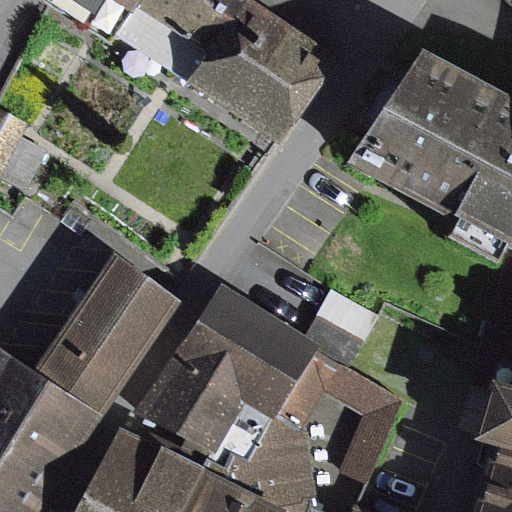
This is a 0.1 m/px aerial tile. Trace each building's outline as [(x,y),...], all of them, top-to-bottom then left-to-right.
[(39,0),(38,1),(111,46),(115,37),(282,149),(339,62),(248,1),(249,0),(39,0)] [(511,103),(421,56),(345,166),(507,254),(511,255),(511,103)] [(29,127),(0,112),(0,182),(1,183),(29,127)] [(511,511),(511,255),(507,254),(471,387),(486,393),(471,444),(489,451),(472,511),(511,511)] [(178,304),(111,257),(34,375),(101,419),(178,304)] [(321,349),(219,287),(132,416),(228,468),(311,511),(320,511),(302,433),(276,419),(318,355),(321,349)] [(34,375),(0,352),(0,511),(39,511),(101,419),(34,375)] [(403,403),(318,355),(276,419),(302,433),(325,396),(365,418),(341,474),(368,486),(403,403)] [(118,433),(74,511),(358,511),(352,509),(351,511),(311,511),(228,468),(222,480),(118,433)]
